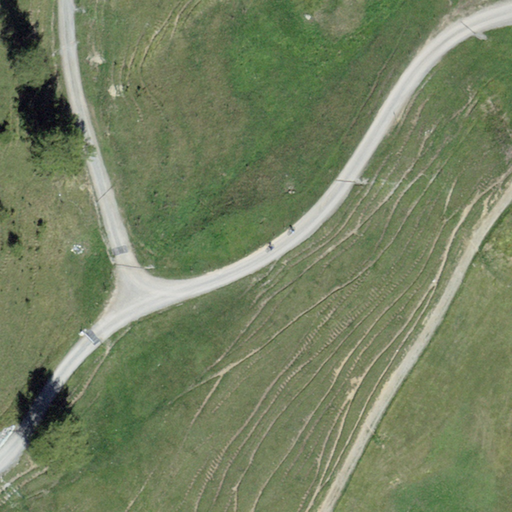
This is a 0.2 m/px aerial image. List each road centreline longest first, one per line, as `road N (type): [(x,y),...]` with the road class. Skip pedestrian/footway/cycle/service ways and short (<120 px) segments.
road 1 (track): [(511,9),(472,22),(422,66),(357,171),(313,223),(257,262),(131,307)]
road 2 (track): [(511,192),(324,511)]
road 3 (track): [(69,0),(68,48),(131,307)]
road 4 (track): [(131,307),(60,372),(0,464)]
